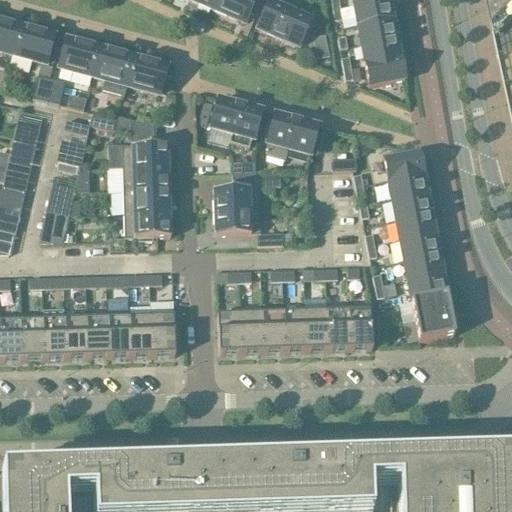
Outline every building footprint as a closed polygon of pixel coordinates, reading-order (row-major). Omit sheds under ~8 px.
[(179,0),(211,14),(216,0),(179,0)] [(216,0),(211,14),(242,27),(254,1),(252,0),(216,0)] [(349,0),(351,9),(386,2),(385,0),(349,0)] [(511,0),(489,0),(492,11),(498,37),(494,41),(511,123),(511,0)] [(331,14),(339,13),(337,1),(329,2),(331,14)] [(386,2),(351,9),(355,29),(390,22),(386,2)] [(308,24),(268,7),(256,34),(296,51),(308,24)] [(339,13),(331,14),(333,25),(340,24),(339,13)] [(390,22),(355,29),(359,50),(394,43),(390,22)] [(0,26),(0,57),(10,60),(18,32),(0,26)] [(18,32),(10,60),(43,69),(51,41),(18,32)] [(344,41),(336,43),(338,54),(346,53),(344,41)] [(394,43),(359,50),(363,70),(398,63),(394,43)] [(65,44),(58,73),(91,82),(98,53),(65,44)] [(98,53),(91,82),(103,85),(100,95),(121,100),(123,91),(124,91),(131,62),(98,53)] [(131,62),(124,91),(157,100),(164,71),(131,62)] [(341,74),(349,73),(347,62),(339,63),(341,74)] [(398,63),(363,70),(367,91),(402,84),(398,63)] [(349,73),(341,74),(343,86),(351,84),(349,73)] [(37,80),(31,103),(45,106),(50,83),(37,80)] [(50,83),(45,106),(58,109),(63,86),(50,83)] [(217,104),(209,132),(229,138),(227,147),(247,153),(250,143),(251,144),(259,115),(217,104)] [(11,111),(9,124),(17,126),(20,113),(11,111)] [(91,119),(89,130),(112,136),(115,124),(91,119)] [(273,119),(266,147),(308,159),(316,131),(273,119)] [(34,132),(37,123),(22,120),(20,129),(34,132)] [(88,129),(65,124),(62,134),(86,139),(88,129)] [(153,126),(129,126),(129,139),(153,138),(153,126)] [(130,149),(120,150),(121,173),(167,172),(166,148),(154,149),(153,138),(129,139),(130,149)] [(11,153),(21,155),(23,147),(13,145),(11,153)] [(23,147),(21,155),(31,157),(33,149),(23,147)] [(417,158),(381,165),(385,185),(421,178),(417,158)] [(330,176),(354,175),(354,163),(330,164),(330,176)] [(55,174),(65,176),(67,168),(57,166),(55,174)] [(253,166),(229,167),(230,179),(254,178),(253,166)] [(67,168),(65,176),(75,178),(77,170),(67,168)] [(121,173),(121,196),(167,195),(167,172),(121,173)] [(211,192),(212,216),(258,215),(257,191),(279,191),(279,178),(253,179),(254,191),(211,192)] [(353,191),(361,190),(359,178),(351,180),(353,191)] [(421,178),(385,185),(389,205),(425,198),(421,178)] [(1,197),(11,200),(12,192),(3,189),(1,197)] [(361,190),(353,191),(356,203),(363,201),(361,190)] [(12,192),(11,200),(21,202),(22,194),(12,192)] [(121,196),(122,219),(168,218),(167,195),(121,196)] [(425,198),(389,205),(393,225),(429,218),(425,198)] [(365,210),(357,212),(360,223),(367,221),(365,210)] [(45,220),(55,222),(56,214),(47,212),(45,220)] [(56,214),(55,222),(65,224),(66,216),(56,214)] [(255,239),(256,250),(281,250),(280,237),(259,238),(258,215),(212,216),(213,240),(255,239)] [(169,241),(168,218),(122,219),(123,243),(137,242),(138,245),(151,245),(151,242),(169,241)] [(429,218),(393,225),(397,245),(433,238),(429,218)] [(0,259),(7,259),(12,238),(0,235),(0,259)] [(59,235),(57,247),(68,247),(70,238),(59,235)] [(433,238),(397,245),(401,266),(437,259),(433,238)] [(365,252),(373,250),(371,239),(363,240),(365,252)] [(373,250),(365,252),(367,263),(375,261),(373,250)] [(437,259),(401,266),(405,286),(441,279),(437,259)] [(358,273),(346,273),(346,283),(358,283),(358,273)] [(312,284),(324,284),(324,274),(312,274),(312,284)] [(324,274),(324,284),(336,284),(336,274),(324,274)] [(281,276),(281,285),(293,285),(293,275),(281,276)] [(269,286),(281,285),(281,276),(269,276),(269,286)] [(226,287),(238,287),(237,277),(225,277),(226,287)] [(237,277),(238,287),(250,286),(249,277),(237,277)] [(160,279),(148,280),(149,290),(160,289),(160,279)] [(373,292),(381,290),(379,279),(371,280),(373,292)] [(441,279),(405,286),(409,306),(445,299),(441,279)] [(115,291),(127,290),(126,280),(115,281),(115,291)] [(126,280),(127,290),(139,290),(138,280),(126,280)] [(83,282),(84,292),(96,291),(95,281),(83,282)] [(72,292),(84,292),(83,282),(72,282),(72,292)] [(29,293),(40,293),(40,283),(28,284),(29,293)] [(40,283),(40,293),(52,293),(52,283),(40,283)] [(0,284),(0,294),(9,294),(9,284),(0,284)] [(381,290),(373,292),(375,303),(383,301),(381,290)] [(413,326),(449,319),(445,299),(409,306),(413,326)] [(347,314),(348,355),(371,354),(371,351),(369,313),(347,314)] [(106,321),(108,362),(129,362),(128,321),(128,314),(105,315),(105,321),(106,321)] [(304,315),(305,356),(326,355),(325,314),(304,315)] [(325,314),(326,355),(348,355),(347,314),(325,314)] [(282,316),(284,357),(305,356),(304,315),(282,316)] [(239,317),(240,358),(261,357),(260,316),(239,317)] [(260,316),(261,357),(284,357),(282,316),(260,316)] [(217,359),(240,358),(239,317),(216,318),(217,359)] [(149,320),(151,361),(173,360),(172,319),(149,320)] [(377,331),(385,331),(384,319),(376,320),(377,331)] [(449,319),(413,326),(417,346),(453,339),(449,319)] [(128,321),(129,362),(151,361),(149,320),(128,321)] [(85,322),(86,363),(108,362),(106,321),(105,321),(85,322)] [(63,323),(64,364),(86,363),(85,322),(63,323)] [(20,324),(21,365),(43,364),(41,323),(20,324)] [(41,323),(43,364),(64,364),(63,323),(41,323)] [(0,324),(0,365),(21,365),(20,324),(0,324)] [(385,331),(377,331),(377,343),(385,342),(385,331)] [(0,511),(62,511),(63,502),(69,502),(70,502),(76,502),(91,501),(91,511),(366,511),(367,491),(388,490),(389,490),(395,490),(396,509),(396,511),(511,511),(511,463),(395,467),(366,468),(91,478),(76,478),(62,479),(0,480),(0,511)]
